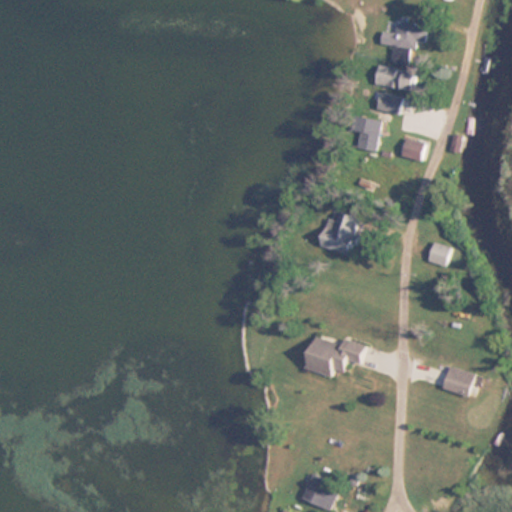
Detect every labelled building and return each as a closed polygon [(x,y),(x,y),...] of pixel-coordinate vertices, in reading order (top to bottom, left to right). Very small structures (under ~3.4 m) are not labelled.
[(429,25),(396,21),(390,65),(380,64),(377,85),(417,90),(419,70),(410,69),(413,44),(427,46),(429,25)] [(379,108),(401,113),(405,97),(383,92),(379,108)] [(379,151),(383,120),(360,117),(359,129),(361,129),(359,149),(379,151)] [(465,135),(456,134),(454,150),(463,151),(465,135)] [(428,142),(408,137),(404,155),(424,160),(428,142)] [(360,216),(332,210),(324,248),(352,254),(360,216)] [(455,247),(437,242),(432,261),(450,266),(455,247)] [(308,369),(335,376),(337,370),(347,372),(351,360),(363,363),(369,345),(347,339),(345,343),(317,335),(308,369)] [(445,389),(472,397),(478,374),(452,366),(445,389)] [(305,498),(332,509),(341,486),(314,475),(305,498)]
